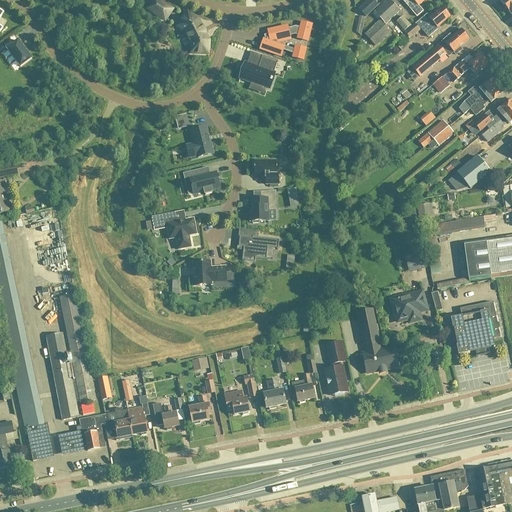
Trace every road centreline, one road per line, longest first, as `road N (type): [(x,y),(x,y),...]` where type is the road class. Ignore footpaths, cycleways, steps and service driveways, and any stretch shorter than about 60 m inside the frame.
road 1 (track): [(113,98),(84,205),(91,244),(107,278),(138,310),(205,344),(227,447)]
road 2 (secondary): [(511,401),(230,467)]
road 3 (secondary): [(231,501),(511,437)]
road 4 (residential): [(196,89),(158,107),(113,98),(69,71),(14,0)]
road 5 (primary): [(323,463),(511,420)]
road 6 (primary): [(185,478),(36,510)]
road 7 (primary): [(181,508),(323,463)]
road 8 (residential): [(216,221),(233,196),(235,157),(196,89)]
road 9 (primary): [(323,463),(185,478)]
